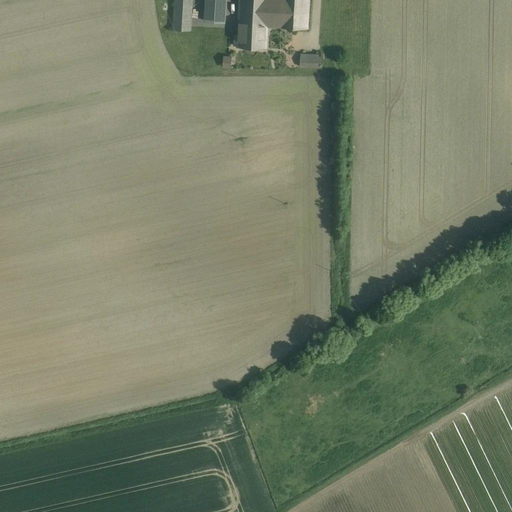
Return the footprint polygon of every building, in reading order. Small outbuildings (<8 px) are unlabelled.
[(192,0),(174,0),(173,30),(190,31),(192,0)] [(225,0),(205,0),(204,21),(224,22),(225,0)] [(239,0),(238,21),(267,23),(268,0),(239,0)] [(308,0),(268,0),(267,23),(267,26),(307,29),(308,0)] [(267,23),(238,21),(238,35),(235,35),(234,45),(237,45),(237,47),(266,48),(267,26),(267,23)] [(321,55),(300,54),(300,66),(321,67),(321,55)]
